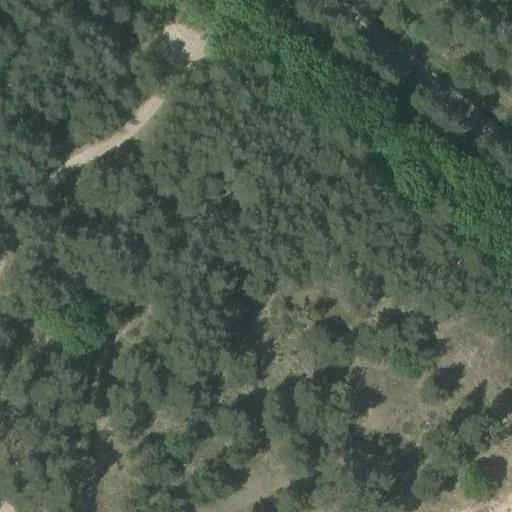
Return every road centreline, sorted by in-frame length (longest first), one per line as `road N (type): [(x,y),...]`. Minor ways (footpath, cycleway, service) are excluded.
road 1 (track): [(511,182),(281,0)]
road 2 (unclassified): [(511,135),(345,0)]
